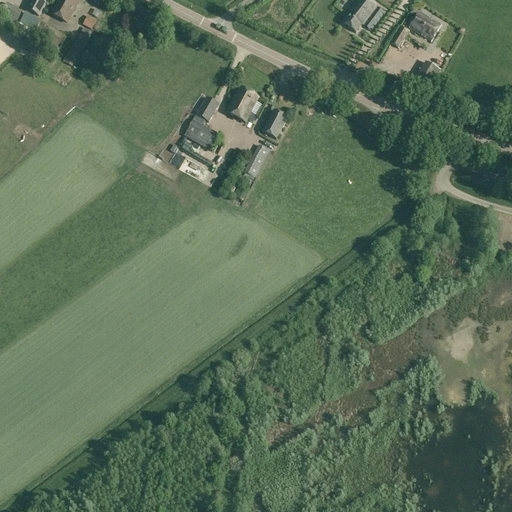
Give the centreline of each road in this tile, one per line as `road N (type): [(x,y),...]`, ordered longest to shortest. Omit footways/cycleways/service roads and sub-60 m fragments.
road 1 (tertiary): [(367,98),(216,29)]
road 2 (tertiary): [(511,149),(367,98)]
